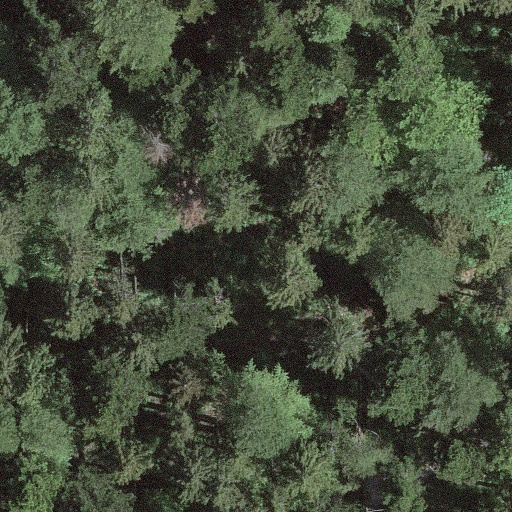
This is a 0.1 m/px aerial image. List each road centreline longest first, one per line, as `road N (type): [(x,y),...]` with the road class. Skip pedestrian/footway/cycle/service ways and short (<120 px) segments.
road 1 (track): [(511,172),(448,147),(176,0)]
road 2 (track): [(337,511),(511,416)]
